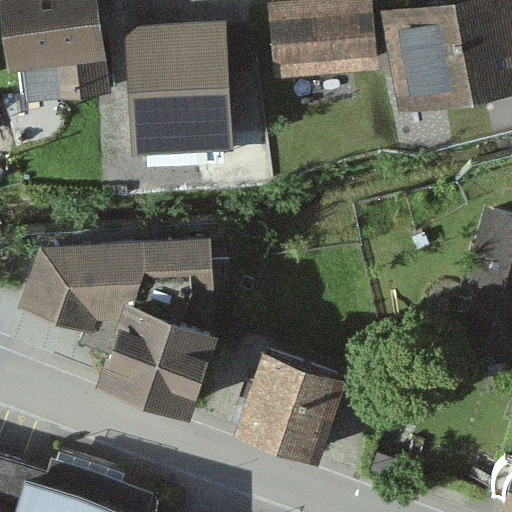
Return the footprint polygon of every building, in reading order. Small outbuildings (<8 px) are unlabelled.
[(115,84),(104,0),(5,0),(12,56),(25,54),(30,94),(115,84)] [(367,0),(329,0),(269,6),(276,78),(374,69),(367,0)] [(511,0),(383,0),(398,82),(511,61),(511,0)] [(249,9),(228,11),(232,63),(253,62),(249,9)] [(228,11),(128,17),(136,142),(236,135),(232,63),(228,11)] [(511,204),(491,198),(463,301),(511,313),(511,204)] [(96,313),(118,308),(127,282),(211,311),(213,222),(42,232),(20,298),(93,325),(96,313)] [(118,308),(97,368),(188,399),(218,313),(211,311),(127,282),(118,308)] [(322,446),(353,361),(267,331),(237,415),(322,446)] [(511,439),(499,479),(511,483),(511,439)] [(9,511),(27,459),(0,450),(0,511),(9,511)] [(142,511),(147,498),(27,459),(9,511),(142,511)]
